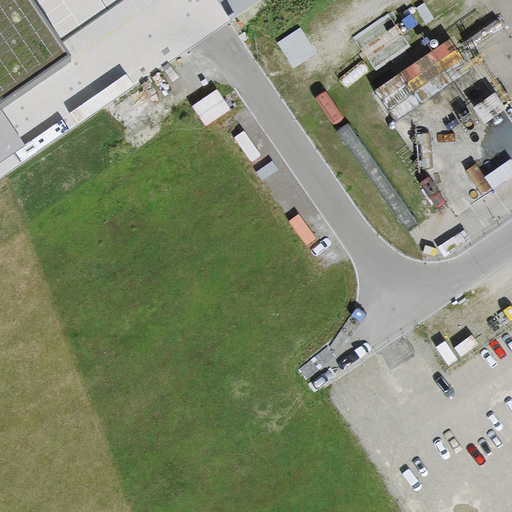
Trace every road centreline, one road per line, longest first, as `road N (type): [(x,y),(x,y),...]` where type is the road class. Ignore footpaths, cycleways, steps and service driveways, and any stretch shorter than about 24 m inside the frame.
road 1 (residential): [(407,311),(209,30)]
road 2 (residential): [(511,239),(407,311)]
